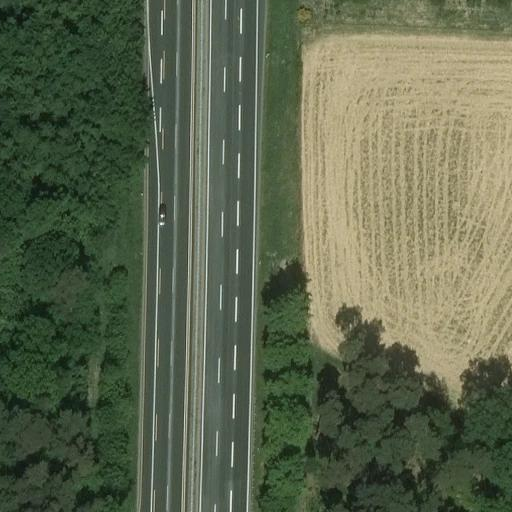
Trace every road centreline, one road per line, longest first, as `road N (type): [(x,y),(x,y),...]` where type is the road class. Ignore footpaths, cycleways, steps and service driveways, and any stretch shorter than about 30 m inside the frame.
road 1 (motorway): [(213,511),(225,0)]
road 2 (motorway): [(173,0),(169,511)]
